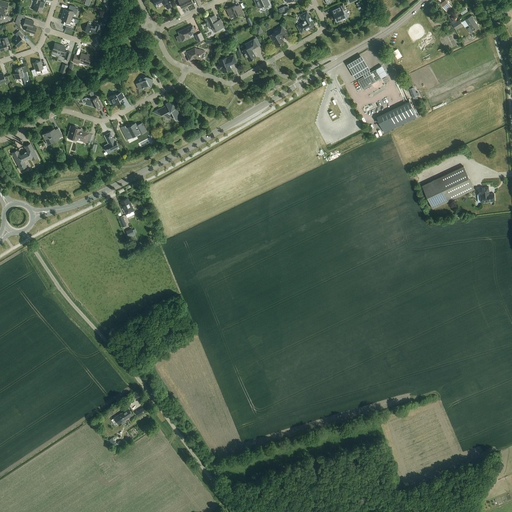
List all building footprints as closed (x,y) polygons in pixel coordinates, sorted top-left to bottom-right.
[(39,0),(33,0),(33,1),(35,2),(33,9),(41,12),(43,6),(44,6),(45,3),(39,1),(39,0)] [(165,3),(165,4),(167,9),(171,7),(169,2),(168,3),(168,1),(167,0),(152,0),(155,5),(163,2),(164,3),(165,3)] [(253,0),(258,8),(263,5),(264,7),(268,6),(265,0),(253,0)] [(445,0),(440,5),(446,11),(451,7),(445,0)] [(0,2),(0,14),(3,15),(4,10),(6,11),(8,4),(0,2)] [(76,14),(77,9),(75,8),(75,7),(70,5),(68,10),(64,9),(62,14),(72,17),(73,13),(76,14)] [(243,13),(239,5),(236,6),(235,5),(226,9),(230,18),(238,14),(238,15),(243,13)] [(342,11),(345,10),(343,5),(331,10),(336,22),(345,17),(342,11)] [(313,23),(306,12),(299,16),(302,20),(301,23),(297,26),(301,33),(312,26),(313,26),(314,24),(315,24),(313,23)] [(70,22),(72,17),(62,14),(60,19),(65,21),(65,22),(69,24),(68,27),(71,28),(73,23),(70,22)] [(209,28),(212,27),(213,30),(214,32),(224,27),(221,21),(218,23),(214,15),(210,17),(210,16),(204,19),(206,22),(205,22),(206,23),(209,28)] [(473,32),(473,31),(479,27),(473,19),(474,18),(472,16),(465,20),(470,27),(467,29),(471,34),(473,32)] [(34,21),(25,18),(23,26),(26,27),(25,31),(34,34),(36,27),(32,26),(34,21)] [(461,26),(458,21),(452,25),(456,30),(461,27),(461,26)] [(102,26),(96,24),(95,27),(87,25),(85,32),(91,34),(95,36),(96,31),(100,32),(102,26)] [(178,32),(179,35),(176,37),(178,42),(182,41),(190,38),(188,35),(195,32),(192,25),(178,32)] [(285,33),(281,26),(273,31),(274,33),(269,36),(275,46),(283,42),(280,36),(285,33)] [(23,35),(19,30),(15,34),(17,37),(14,40),(16,42),(14,44),(18,47),(25,41),(21,37),(23,35)] [(0,51),(8,49),(6,44),(9,44),(7,37),(2,39),(2,38),(0,38),(0,51)] [(257,47),(253,40),(245,44),(245,45),(247,48),(242,51),(248,61),(256,57),(251,50),(257,47)] [(69,60),(71,53),(67,51),(66,53),(63,52),(65,47),(55,43),(53,51),(62,55),(62,54),(65,55),(64,58),(69,60)] [(199,50),(194,49),(186,52),(189,60),(194,58),(195,57),(196,58),(201,59),(202,55),(203,56),(205,51),(199,49),(199,50)] [(87,55),(81,53),(80,56),(75,55),(72,62),(78,64),(78,62),(88,65),(88,66),(91,55),(87,54),(87,55)] [(236,63),(233,55),(226,58),(226,57),(218,60),(219,64),(217,65),(218,69),(221,69),(222,72),(231,69),(229,65),(236,63)] [(363,56),(347,65),(348,67),(351,73),(354,78),(355,80),(364,75),(365,76),(370,73),(372,72),(371,71),(372,70),(371,69),(368,64),(364,58),(363,56)] [(35,69),(31,70),(33,77),(37,75),(35,71),(41,69),(43,74),(48,72),(46,66),(43,67),(41,60),(38,61),(36,60),(35,62),(33,63),(35,69)] [(365,76),(358,80),(363,89),(364,89),(364,90),(372,86),(371,84),(376,82),(380,79),(381,78),(387,75),(382,66),(376,69),(374,71),(372,72),(370,73),(365,76)] [(22,77),(24,82),(25,86),(30,85),(26,72),(23,73),(21,67),(15,69),(16,73),(13,74),(15,79),(22,77)] [(0,83),(5,82),(6,83),(9,82),(7,76),(4,77),(3,73),(0,73),(0,83)] [(152,79),(143,76),(141,81),(136,84),(139,90),(143,88),(144,88),(144,87),(145,87),(150,88),(152,79)] [(409,89),(412,98),(417,96),(414,87),(409,89)] [(124,98),(121,92),(116,95),(115,94),(108,98),(110,102),(111,102),(113,106),(120,102),(119,100),(124,98)] [(92,99),(86,97),(81,100),(84,104),(97,108),(97,110),(102,107),(97,97),(92,99)] [(183,122),(182,121),(176,108),(174,103),(173,101),(169,103),(169,104),(153,112),(152,112),(161,115),(163,114),(164,115),(165,117),(167,118),(168,118),(170,118),(172,118),(174,117),(175,119),(183,122)] [(377,117),(384,133),(417,117),(409,101),(377,117)] [(125,126),(121,128),(127,139),(140,133),(141,134),(147,131),(142,123),(136,126),(135,123),(131,125),(132,126),(126,129),(125,126)] [(73,127),(70,126),(67,137),(74,139),(74,140),(75,141),(76,141),(77,140),(86,142),(89,133),(80,131),(80,129),(77,128),(77,127),(76,126),(74,126),(73,127)] [(62,136),(58,128),(55,130),(54,129),(42,135),(47,145),(59,139),(58,137),(62,136)] [(114,140),(110,132),(104,135),(108,143),(104,145),(106,149),(107,148),(109,153),(113,152),(112,150),(118,147),(115,140),(114,140)] [(37,158),(30,143),(25,146),(28,152),(27,152),(26,152),(25,152),(24,152),(24,153),(24,154),(20,156),(17,150),(12,153),(21,170),(26,167),(22,160),(30,156),(32,160),(37,158)] [(463,166),(422,186),(433,209),(474,189),(463,166)] [(488,187),(482,188),(476,188),(477,195),(480,195),(481,203),(487,203),(487,202),(494,201),(494,194),(489,194),(488,187)] [(129,202),(127,198),(120,201),(121,204),(120,204),(125,215),(134,211),(129,202)] [(132,229),(125,231),(128,238),(134,236),(132,229)] [(133,415),(129,408),(123,412),(117,417),(114,418),(118,424),(120,422),(121,423),(125,420),(133,415)] [(143,415),(146,413),(142,408),(135,413),(138,417),(142,414),(143,415)]
